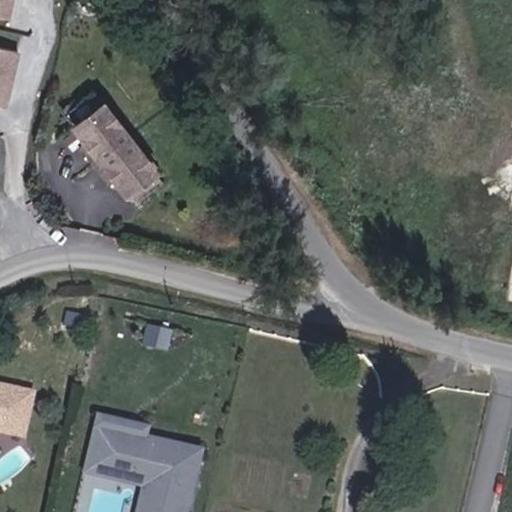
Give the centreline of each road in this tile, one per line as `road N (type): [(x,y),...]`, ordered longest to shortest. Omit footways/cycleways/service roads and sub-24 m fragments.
road 1 (tertiary): [(156,0),(366,320)]
road 2 (unclassified): [(0,284),(85,265),(366,320)]
road 3 (residential): [(511,365),(477,511)]
road 4 (tertiary): [(366,320),(511,353)]
